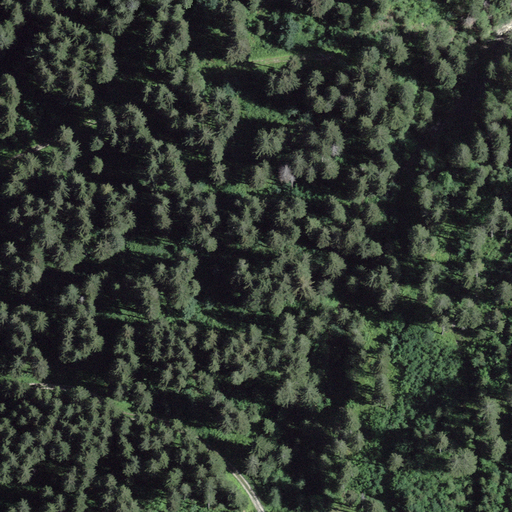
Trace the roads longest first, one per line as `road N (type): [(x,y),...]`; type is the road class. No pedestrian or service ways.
road 1 (track): [(0,165),(208,70),(337,57)]
road 2 (track): [(0,385),(65,384),(124,415),(184,427),(229,463),(264,511)]
